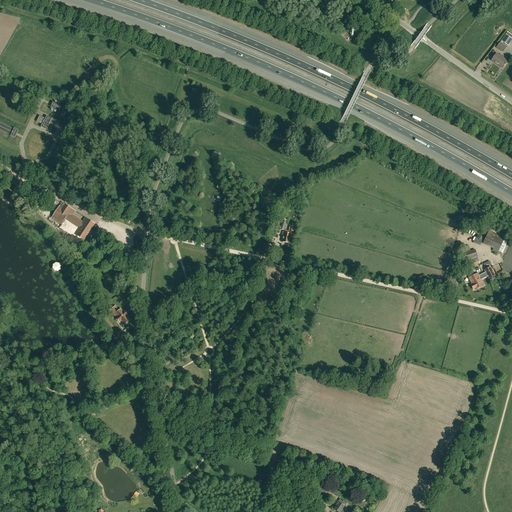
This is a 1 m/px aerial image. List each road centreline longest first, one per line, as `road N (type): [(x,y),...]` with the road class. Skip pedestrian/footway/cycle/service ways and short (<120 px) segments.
road 1 (motorway): [(87,0),(277,71),(511,191)]
road 2 (unclassified): [(178,511),(142,319),(147,234),(0,166)]
road 3 (motorway): [(511,175),(337,82),(138,0)]
road 4 (track): [(511,313),(267,259)]
road 5 (unclassified): [(511,101),(368,0)]
road 6 (track): [(241,0),(355,49)]
road 7 (track): [(267,259),(147,234)]
